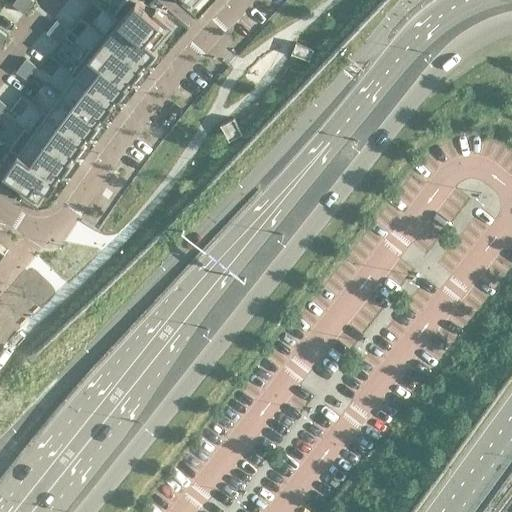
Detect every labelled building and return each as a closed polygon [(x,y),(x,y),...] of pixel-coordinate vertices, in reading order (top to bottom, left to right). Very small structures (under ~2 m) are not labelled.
[(20,0),(16,0),(13,4),(25,14),(30,8),(20,0)] [(113,13),(112,15),(116,18),(157,52),(177,28),(156,10),(152,14),(135,0),(125,0),(119,8),(116,11),(114,13),(113,13)] [(183,0),(193,8),(200,0),(183,0)] [(102,35),(101,35),(143,70),(157,52),(116,18),(110,26),(102,35)] [(57,20),(52,26),(61,34),(66,28),(57,20)] [(52,26),(47,33),(56,40),(61,34),(52,26)] [(87,53),(86,54),(128,87),(143,70),(101,35),(100,36),(101,36),(99,38),(99,39),(89,51),(87,53)] [(296,44),(292,55),(309,61),(314,50),(296,44)] [(71,72),(70,73),(74,77),(113,106),(128,87),(86,54),(85,55),(86,55),(84,57),(83,59),(74,70),(72,72),(71,72)] [(26,59),(21,66),(31,73),(36,66),(26,59)] [(21,66),(16,72),(26,79),(31,73),(21,66)] [(61,94),(60,95),(99,124),(113,106),(74,77),(68,86),(63,92),(61,94)] [(58,98),(47,113),(85,143),(99,124),(60,95),(59,95),(60,96),(58,98)] [(30,128),(29,130),(72,162),(85,143),(47,113),(43,110),(41,112),(42,112),(40,114),(40,115),(33,125),(31,128),(30,128)] [(221,125),(229,142),(242,135),(234,119),(221,125)] [(11,147),(9,149),(18,154),(58,181),(59,180),(60,180),(64,175),(63,174),(72,162),(29,130),(25,127),(23,129),(24,129),(22,131),(17,138),(18,139),(13,145),(11,147)] [(5,172),(4,174),(21,185),(19,189),(25,193),(40,203),(48,191),(50,192),(58,181),(18,154),(16,156),(16,157),(12,164),(7,170),(5,172)]
